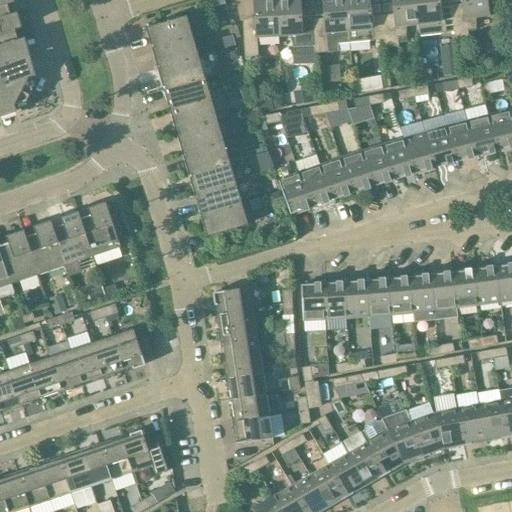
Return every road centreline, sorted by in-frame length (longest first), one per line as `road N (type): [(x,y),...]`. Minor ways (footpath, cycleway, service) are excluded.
road 1 (residential): [(194,381),(0,443)]
road 2 (residential): [(179,277),(364,234)]
road 3 (residential): [(364,234),(425,203),(511,183)]
road 4 (residential): [(179,277),(150,177),(118,141)]
road 5 (residential): [(364,234),(511,224)]
road 6 (residential): [(379,511),(438,481),(511,467)]
road 7 (residential): [(0,209),(72,186),(118,141)]
road 8 (residential): [(118,141),(124,107),(105,17)]
road 9 (residential): [(67,117),(68,90),(42,0)]
